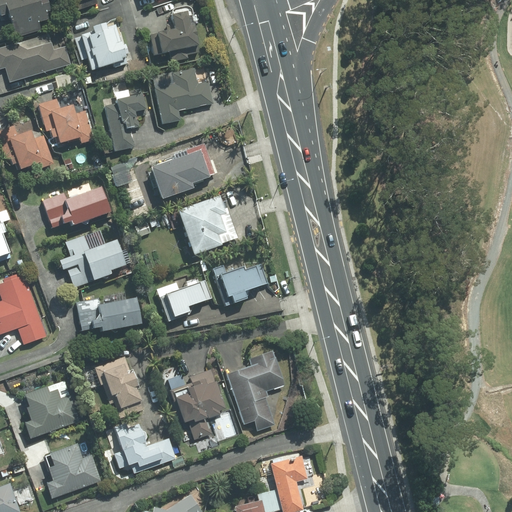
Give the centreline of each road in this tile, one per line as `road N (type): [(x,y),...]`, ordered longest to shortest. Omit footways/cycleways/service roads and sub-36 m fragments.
road 1 (primary): [(387,511),(293,140)]
road 2 (primary): [(327,0),(308,41),(293,140)]
road 3 (primary): [(293,140),(257,2)]
